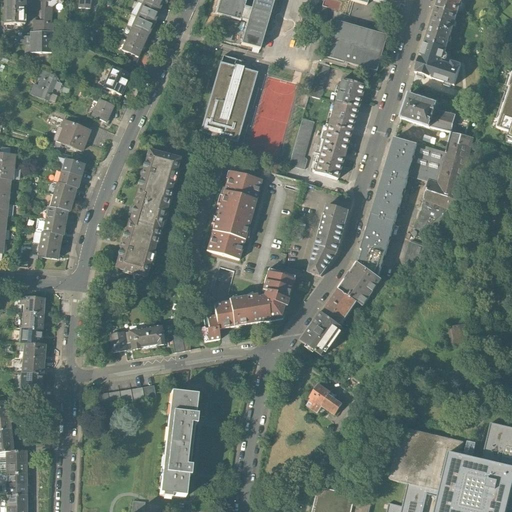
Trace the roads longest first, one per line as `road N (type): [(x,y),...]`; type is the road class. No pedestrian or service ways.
road 1 (residential): [(280,345),(343,253),(421,0)]
road 2 (residential): [(79,283),(117,160),(192,0)]
road 3 (residential): [(280,345),(69,378)]
road 4 (residential): [(243,511),(253,427),(280,345)]
road 5 (residential): [(62,511),(69,378)]
